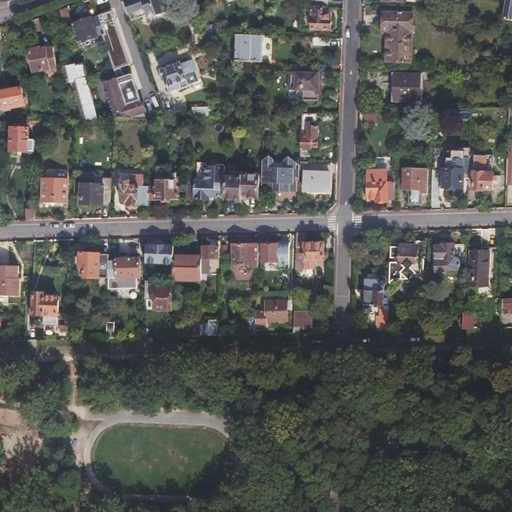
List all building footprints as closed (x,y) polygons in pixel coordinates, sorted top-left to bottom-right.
[(123,0),(130,20),(155,12),(155,15),(167,11),(163,0),(123,0)] [(327,13),(328,1),(311,0),(311,9),(302,8),(302,30),(332,31),(332,19),(331,19),(331,13),(327,13)] [(103,83),(115,119),(124,119),(146,118),(144,111),(146,110),(142,99),(141,99),(131,73),(124,75),(121,66),(131,63),(110,9),(97,14),(105,35),(102,36),(117,79),(103,83)] [(414,62),(415,13),(384,11),(384,30),(388,31),(387,62),(414,62)] [(95,15),(102,36),(105,35),(97,14),(95,15)] [(95,15),(74,24),(79,44),(102,36),(95,15)] [(243,34),(249,31),(245,21),(238,23),(243,34)] [(259,43),(259,37),(251,36),(236,36),(235,63),(248,64),(248,62),(260,63),(261,44),(259,43)] [(58,75),(53,49),(41,50),(40,49),(30,51),(34,72),(49,70),(51,76),(58,75)] [(77,92),(85,120),(99,119),(84,64),(77,65),(75,59),(64,62),(69,83),(77,81),(79,91),(77,92)] [(191,61),(180,65),(179,64),(158,72),(167,94),(188,87),(187,84),(197,81),(193,72),(195,71),(191,61)] [(321,74),(287,72),(286,104),(317,104),(317,84),(321,84),(321,74)] [(423,101),(423,74),(394,73),(394,100),(423,101)] [(3,91),(1,91),(5,107),(6,112),(12,111),(12,109),(18,108),(19,113),(28,111),(23,90),(12,92),(12,89),(10,87),(4,88),(3,91)] [(191,108),(191,117),(206,117),(207,108),(191,108)] [(365,123),(377,123),(377,111),(364,111),(365,123)] [(315,116),(302,116),(300,156),(310,156),(310,154),(317,154),(318,128),(314,128),(315,116)] [(15,128),(12,128),(11,150),(27,150),(29,153),(32,153),(34,151),(35,139),(29,139),(29,128),(20,128),(20,126),(15,125),(15,128)] [(470,176),(470,173),(470,156),(471,149),(433,148),(432,169),(440,169),(440,186),(444,186),(464,187),(464,176),(470,176)] [(470,156),(470,173),(475,173),(475,189),(484,190),(484,188),(493,188),(494,172),(485,172),(486,157),(470,156)] [(262,163),(261,188),(266,188),(266,186),(270,186),(270,191),(288,192),(288,188),(291,189),(292,181),(294,181),(295,164),(290,161),(284,165),(283,173),(273,173),(273,164),(267,159),(262,163)] [(186,178),(185,203),(195,203),(195,199),(210,199),(210,197),(223,198),(225,167),(205,166),(204,182),(195,181),(194,178),(186,178)] [(148,187),(148,200),(178,199),(179,187),(175,187),(175,173),(168,173),(168,167),(156,167),(156,174),(149,174),(148,187)] [(428,169),(404,169),(403,189),(409,189),(409,192),(411,192),(410,201),(421,201),(421,192),(427,192),(428,169)] [(225,199),(242,200),(242,196),(243,174),(243,171),(228,171),(228,177),(226,177),(225,199)] [(388,199),(395,199),(395,183),(389,182),(389,171),(371,171),(370,199),(377,199),(377,201),(388,201),(388,199)] [(42,204),(67,206),(69,175),(56,174),(55,180),(43,179),(42,204)] [(83,174),(80,204),(109,205),(111,180),(95,179),(95,174),(83,174)] [(243,174),(242,196),(258,196),(259,175),(243,174)] [(303,192),(317,192),(328,193),(329,184),(329,174),(312,174),(312,177),(304,177),(303,192)] [(137,205),(147,206),(148,200),(148,187),(142,186),(143,176),(118,175),(117,187),(121,187),(120,206),(126,206),(128,209),(136,209),(136,207),(137,207),(137,205)] [(328,193),(317,192),(317,195),(330,196),(331,184),(329,184),(328,193)] [(22,210),(21,221),(35,221),(36,211),(31,211),(31,208),(25,208),(24,210),(22,210)] [(305,243),(305,233),(296,233),(295,260),(305,261),(304,269),(313,269),(313,260),(324,260),(324,243),(305,243)] [(258,271),(259,242),(255,242),(255,245),(233,246),(234,265),(248,265),(248,272),(258,271)] [(146,263),(174,263),(174,256),(174,245),(146,244),(146,263)] [(277,244),(261,244),(260,262),(277,262),(277,258),(277,244)] [(290,244),(277,244),(277,258),(289,259),(290,244)] [(425,245),(404,244),(404,249),(395,249),(395,258),(403,258),(403,264),(395,264),(395,284),(399,280),(411,281),(406,274),(410,269),(407,265),(415,260),(420,266),(415,269),(426,282),(425,245)] [(466,264),(467,245),(436,245),(436,274),(452,274),(452,270),(458,270),(459,264),(466,264)] [(218,246),(202,246),(201,256),(201,273),(207,273),(207,261),(217,262),(218,246)] [(490,254),(473,253),(471,286),(489,286),(490,254)] [(109,261),(109,254),(80,254),(79,266),(85,266),(85,275),(108,276),(108,274),(109,261)] [(201,256),(174,256),(174,263),(174,279),(201,280),(201,273),(201,256)] [(116,261),(109,261),(108,274),(116,274),(116,276),(140,275),(140,259),(116,259),(116,261)] [(19,268),(0,267),(0,296),(19,297),(20,280),(18,280),(19,268)] [(390,309),(391,292),(386,291),(387,285),(389,283),(388,281),(387,279),(383,279),(381,282),(367,281),(366,306),(374,306),(374,312),(380,312),(381,306),(384,306),(384,310),(390,309)] [(154,309),(173,310),(174,287),(164,287),(162,284),(158,284),(157,287),(155,287),(155,281),(145,281),(144,300),(155,300),(154,309)] [(57,324),(58,297),(44,297),(44,294),(34,294),(34,315),(45,316),(45,324),(57,324)] [(256,318),(256,326),(265,326),(265,321),(286,321),(286,309),(289,309),(289,301),(265,302),(265,310),(257,310),(256,318)] [(294,310),(293,327),(311,327),(311,310),(294,310)] [(463,330),(474,330),(474,312),(464,312),(463,330)] [(441,316),(427,316),(427,331),(442,331),(441,316)] [(380,317),(379,332),(389,332),(390,317),(380,317)] [(244,335),(256,334),(256,326),(256,318),(244,318),(244,335)] [(209,336),(217,335),(217,321),(209,321),(209,336)] [(185,336),(200,336),(201,325),(201,322),(192,322),(192,333),(187,333),(187,335),(185,335),(185,336)] [(447,331),(458,330),(458,322),(447,322),(447,331)] [(106,339),(114,338),(114,324),(107,324),(106,339)]
